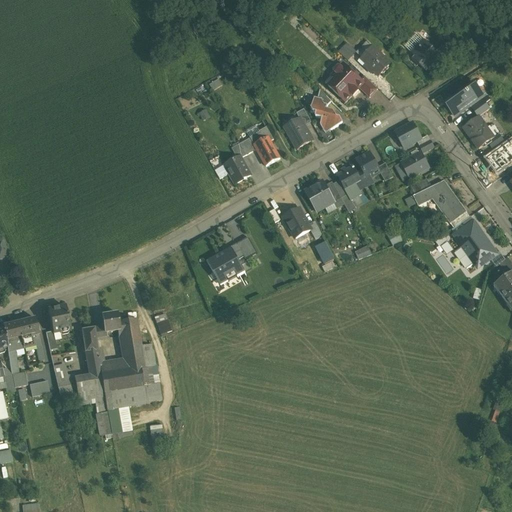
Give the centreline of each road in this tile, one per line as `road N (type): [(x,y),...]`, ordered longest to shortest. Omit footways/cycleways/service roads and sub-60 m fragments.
road 1 (residential): [(0,318),(168,245),(400,113),(419,111)]
road 2 (track): [(301,170),(240,66),(171,0)]
road 3 (residential): [(419,111),(511,229)]
